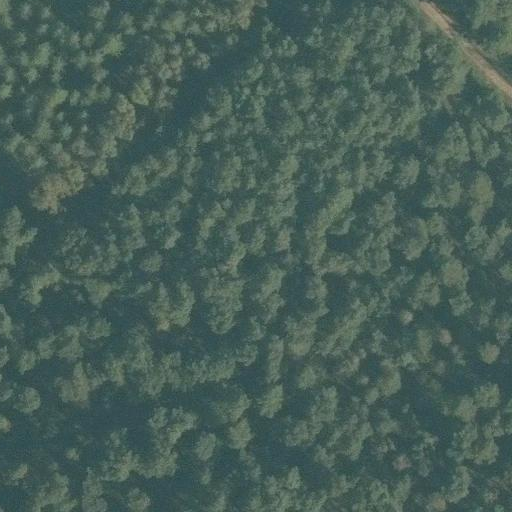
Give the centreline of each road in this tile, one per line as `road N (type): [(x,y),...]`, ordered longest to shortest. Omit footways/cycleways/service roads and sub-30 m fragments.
road 1 (track): [(0,201),(315,511)]
road 2 (track): [(511,101),(409,0)]
